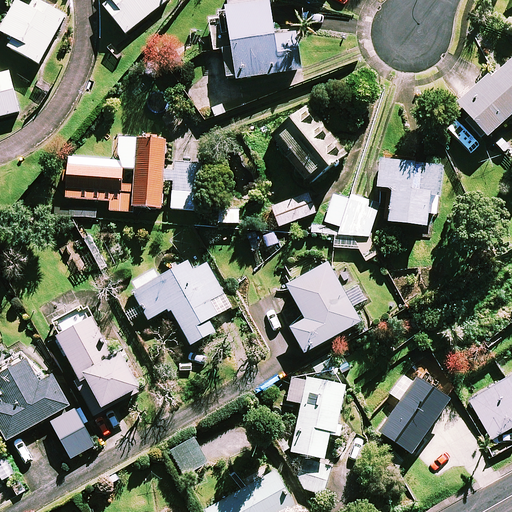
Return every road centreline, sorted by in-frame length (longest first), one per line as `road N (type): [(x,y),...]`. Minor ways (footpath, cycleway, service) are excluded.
road 1 (residential): [(13,511),(290,364),(260,304)]
road 2 (residential): [(0,152),(27,142),(66,91),(83,43),(83,0)]
